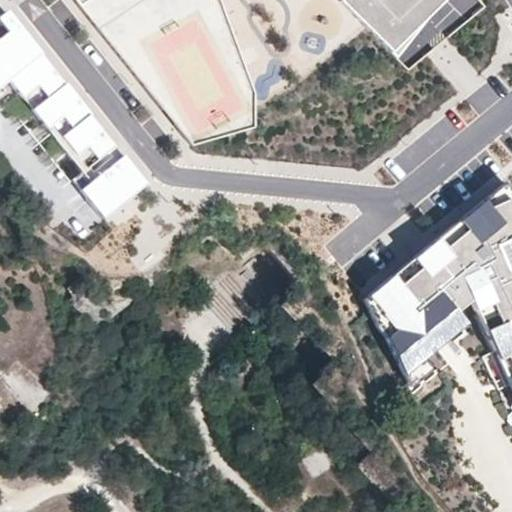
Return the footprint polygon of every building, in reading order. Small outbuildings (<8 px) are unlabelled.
[(235,69),(204,0),(74,0),(158,104),(235,69)] [(253,109),(254,92),(218,0),(204,0),(235,69),(158,104),(174,124),(183,117),(199,109),(213,140),(231,134),(216,102),(244,89),(253,109)] [(337,0),(396,58),(409,69),(484,5),(479,0),(337,0)] [(113,145),(7,13),(0,18),(0,84),(6,80),(76,175),(113,145)] [(253,128),(253,109),(244,89),(216,102),(231,134),(253,128)] [(213,140),(199,109),(183,117),(174,124),(191,146),(213,140)] [(101,218),(144,183),(119,152),(76,187),(101,218)] [(511,198),(503,179),(361,296),(375,324),(383,335),(401,372),(422,354),(443,337),(433,325),(453,308),(468,297),(511,391),(511,198)] [(463,320),(453,308),(433,325),(443,337),(463,320)] [(431,365),(422,354),(401,372),(407,385),(431,365)]
